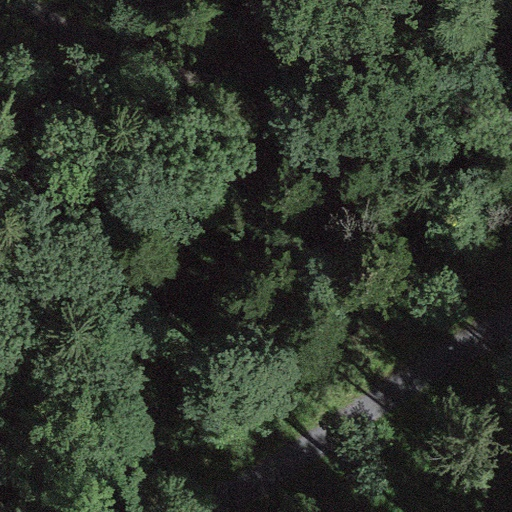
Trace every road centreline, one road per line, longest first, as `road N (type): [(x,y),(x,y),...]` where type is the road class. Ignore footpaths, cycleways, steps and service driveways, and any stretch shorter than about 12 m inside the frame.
road 1 (track): [(511,115),(413,84),(113,47),(35,0)]
road 2 (track): [(511,339),(250,508),(226,511)]
